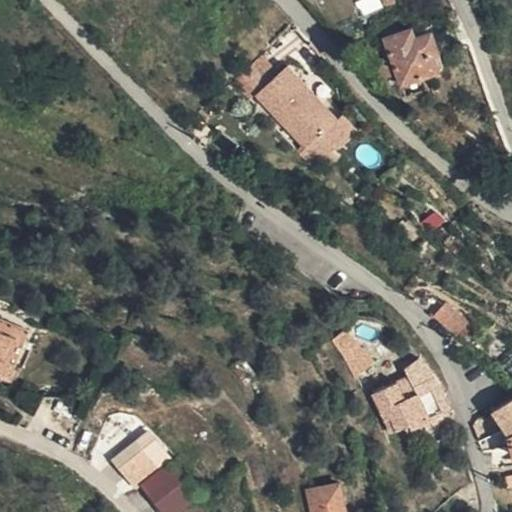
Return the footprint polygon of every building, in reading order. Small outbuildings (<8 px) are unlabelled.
[(418,97),(457,82),(450,63),(452,62),(447,44),(433,49),(428,37),(400,48),(418,97)] [(259,81),(270,62),(259,56),(248,74),(259,81)] [(316,167),(353,135),(289,63),(253,95),(316,167)] [(451,304),(440,315),(460,333),(471,321),(451,304)] [(0,318),(0,331),(28,344),(33,333),(0,318)] [(352,327),(332,339),(354,377),(374,365),(352,327)] [(0,331),(0,375),(13,381),(28,344),(0,331)] [(395,432),(406,427),(393,405),(414,395),(410,386),(432,375),(416,361),(399,369),(403,379),(367,395),(380,423),(389,418),(395,432)] [(408,431),(452,410),(432,375),(410,386),(414,395),(393,405),(406,427),(408,431)] [(511,400),(491,411),(511,438),(511,437),(511,400)] [(387,437),(395,432),(389,418),(380,423),(387,437)] [(131,466),(140,477),(162,462),(172,475),(182,468),(163,443),(131,466)] [(162,462),(140,477),(150,490),(172,475),(162,462)] [(151,491),(165,511),(198,511),(211,504),(189,470),(151,491)] [(489,497),(483,485),(477,490),(483,501),(489,497)] [(322,492),(325,511),(335,511),(335,509),(358,506),(354,489),(322,492)] [(477,490),(466,498),(473,508),(483,501),(477,490)]
